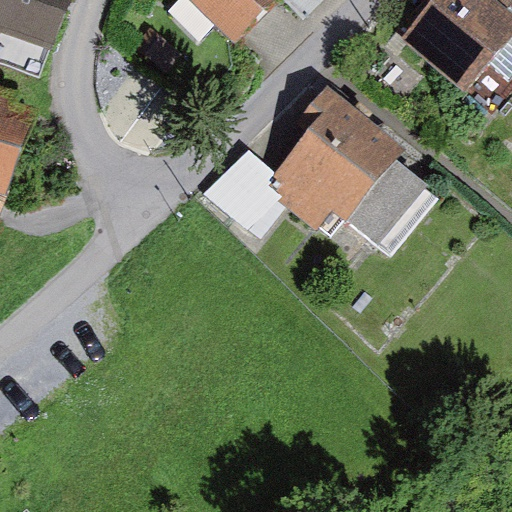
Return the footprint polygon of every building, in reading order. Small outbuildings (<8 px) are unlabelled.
[(3,0),(0,9),(0,43),(49,63),(74,0),(3,0)] [(292,0),(208,0),(246,41),(292,0)] [(511,45),(511,0),(442,0),(402,49),(466,101),(511,45)] [(0,218),(45,118),(0,98),(0,218)] [(389,167),(335,112),(255,191),(310,246),(389,167)]
